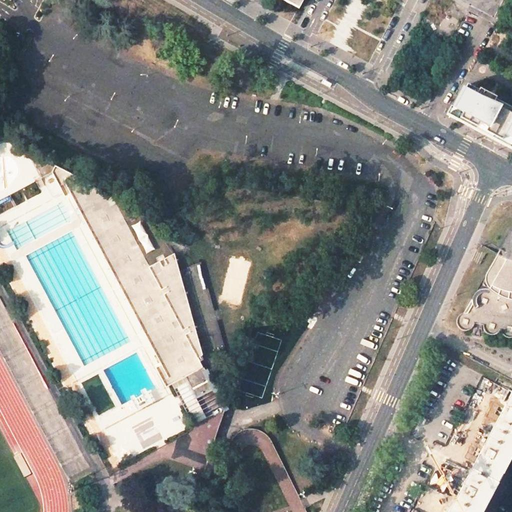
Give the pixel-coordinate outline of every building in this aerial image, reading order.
[(282,0),(298,9),(299,9),(303,0),(282,0)] [(431,0),(426,9),(443,19),(452,2),(448,0),(431,0)] [(465,90),(462,89),(448,115),(452,117),(502,144),(511,149),(511,108),(495,100),(496,98),(479,89),(478,91),(467,86),(465,90)] [(79,178),(69,173),(64,182),(172,384),(185,378),(196,398),(214,388),(203,368),(199,363),(204,361),(201,356),(203,356),(174,254),(150,267),(112,196),(79,180),(79,178)] [(511,231),(511,232),(501,250),(500,249),(485,275),(485,279),(484,278),(476,290),(474,295),(472,300),(471,300),(463,313),(462,313),(460,314),(457,318),(457,321),(457,323),(458,327),(460,329),(462,330),(467,330),(471,329),(473,328),(474,324),(483,325),(483,328),(484,331),(486,333),(488,335),(490,335),(492,335),(499,331),(500,331),(501,331),(505,336),(507,338),(509,338),(510,338),(511,337),(511,231)] [(0,347),(72,483),(93,473),(0,297),(0,347)] [(134,395),(130,397),(138,410),(153,402),(145,388),(140,391),(143,395),(136,399),(134,395)] [(511,391),(447,511),(477,511),(511,447),(511,391)]
